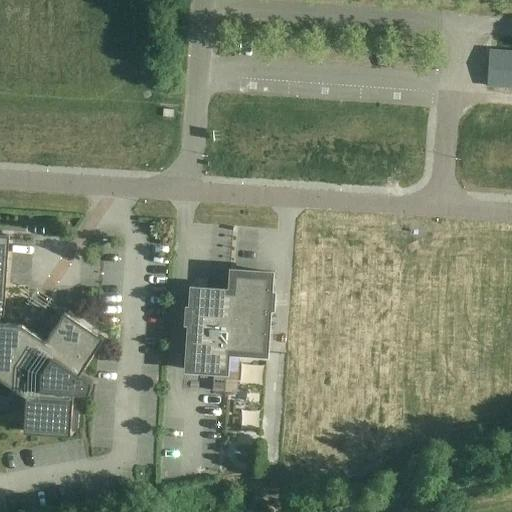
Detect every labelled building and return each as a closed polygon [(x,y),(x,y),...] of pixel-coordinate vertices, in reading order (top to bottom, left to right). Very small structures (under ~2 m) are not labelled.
[(511,51),(500,51),(491,50),(489,87),(511,88),(511,51)] [(42,307),(33,300),(17,324),(0,322),(0,314),(0,315),(4,315),(9,236),(0,234),(0,390),(6,394),(11,386),(26,396),(24,431),(71,434),(71,429),(75,429),(76,413),(72,413),(74,392),(88,393),(92,381),(80,373),(104,337),(65,311),(46,340),(35,333),(36,316),(42,307)] [(20,244),(19,288),(37,288),(38,244),(20,244)] [(232,270),(230,291),(231,291),(227,352),(228,352),(266,355),(272,273),(232,270)] [(231,291),(230,291),(192,288),(191,309),(187,308),(186,322),(190,323),(187,370),(227,373),(228,352),(227,352),(231,291)]
